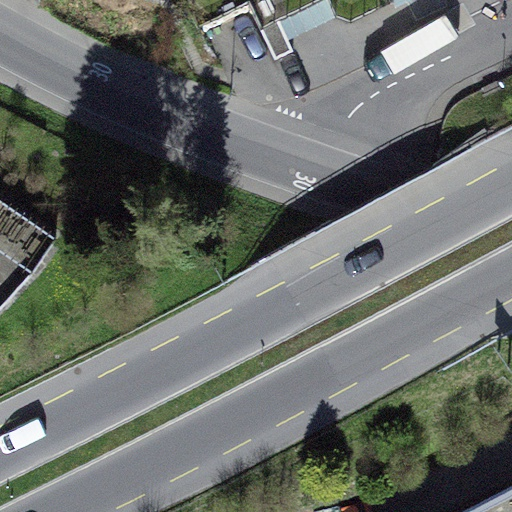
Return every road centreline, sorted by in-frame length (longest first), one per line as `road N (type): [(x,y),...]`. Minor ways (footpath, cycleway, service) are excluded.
road 1 (primary): [(511,181),(0,441)]
road 2 (primary): [(70,511),(511,280)]
road 3 (residential): [(311,172),(43,67),(0,40)]
road 4 (residential): [(511,39),(361,114),(311,172)]
road 5 (residential): [(511,236),(311,172)]
road 6 (unknown): [(511,449),(372,511)]
